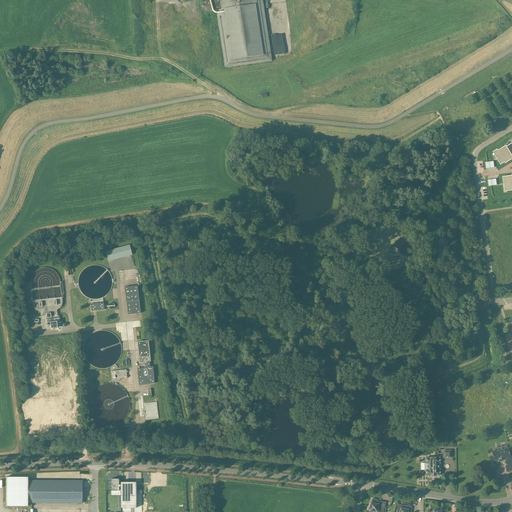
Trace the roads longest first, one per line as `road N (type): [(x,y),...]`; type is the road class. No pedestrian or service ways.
road 1 (unclassified): [(0,208),(24,141),(44,125),(210,96),(263,116),(375,126),(511,49)]
road 2 (tertiary): [(362,483),(94,462)]
road 3 (track): [(226,101),(161,59),(17,48)]
road 4 (residential): [(511,127),(474,155),(494,301),(511,301)]
